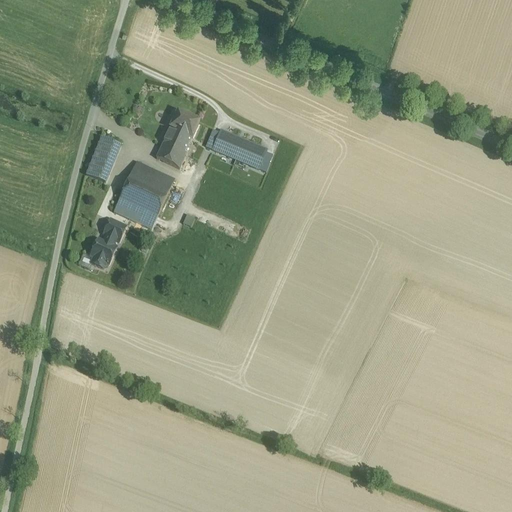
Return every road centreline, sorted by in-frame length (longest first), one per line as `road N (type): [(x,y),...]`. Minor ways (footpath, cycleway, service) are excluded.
road 1 (unclassified): [(124,0),(65,209),(5,511)]
road 2 (secondary): [(511,146),(171,0)]
